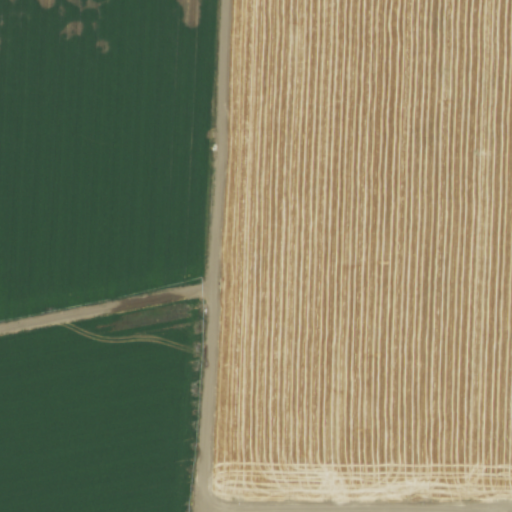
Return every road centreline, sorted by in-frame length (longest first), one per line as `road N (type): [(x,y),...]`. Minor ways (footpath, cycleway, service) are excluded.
road 1 (track): [(204,511),(225,0)]
road 2 (track): [(214,290),(0,331)]
